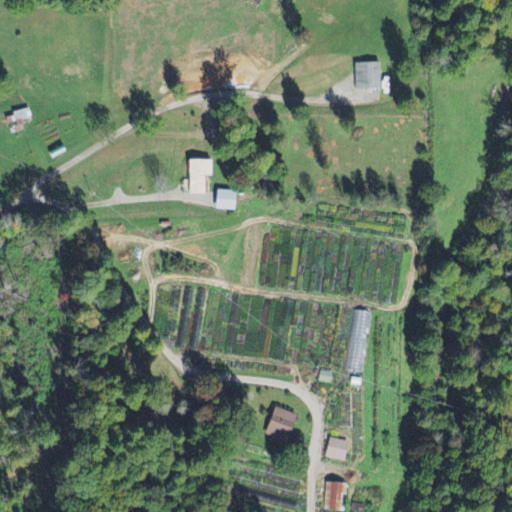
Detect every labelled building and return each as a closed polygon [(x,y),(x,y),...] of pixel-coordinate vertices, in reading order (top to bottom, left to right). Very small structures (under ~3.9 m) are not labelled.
[(355,90),(380,89),(379,62),(354,63),(355,90)] [(16,123),(32,118),(29,109),(13,113),(16,123)] [(189,195),(205,195),(205,177),(211,176),(211,160),(188,161),(189,195)] [(215,210),(234,211),(235,191),(216,190),(215,210)] [(347,372),(364,374),(366,355),(359,354),(360,346),(350,345),(347,372)] [(333,373),(320,371),(319,382),(331,384),(333,373)] [(286,446),(298,416),(275,408),(264,438),(286,446)] [(325,458),(344,462),(348,442),(329,438),(325,458)] [(341,511),(342,484),(326,483),(325,511),(341,511)]
